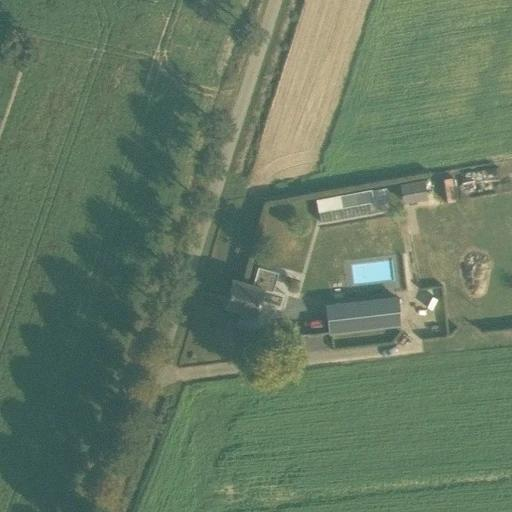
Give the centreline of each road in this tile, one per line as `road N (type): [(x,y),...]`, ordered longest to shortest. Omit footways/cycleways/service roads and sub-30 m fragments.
road 1 (unclassified): [(113,511),(283,0)]
road 2 (track): [(158,379),(511,336)]
